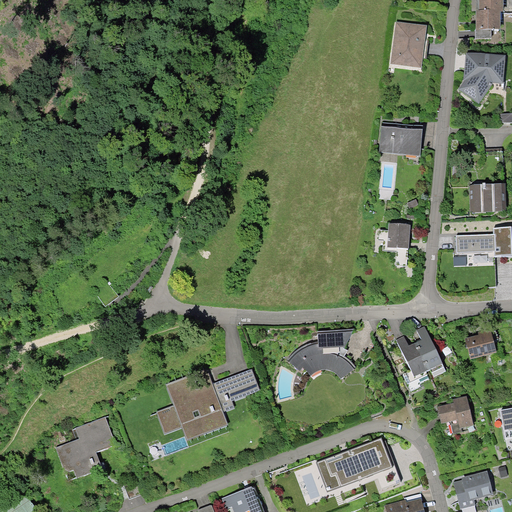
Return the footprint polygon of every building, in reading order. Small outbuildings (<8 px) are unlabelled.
[(479,0),(479,2),(479,10),(500,10),(500,11),(503,11),(503,0),(479,0)] [(500,11),(500,10),(479,10),(476,10),(476,18),(476,29),(491,29),(501,29),(500,11)] [(427,25),(396,21),(390,64),(422,68),(423,58),(425,40),(426,35),(427,25)] [(491,38),(491,29),(476,29),(475,29),(475,38),(491,38)] [(506,55),(466,52),(465,65),(464,79),(458,89),(479,104),(493,83),(503,83),(506,55)] [(423,125),(382,122),(379,152),(420,156),(423,125)] [(506,211),(505,183),(469,184),(470,212),(506,211)] [(419,205),(416,199),(407,203),(410,209),(419,205)] [(411,224),(389,223),(387,247),(409,249),(410,238),(411,224)] [(493,234),(456,235),(457,252),(494,251),(494,256),(498,256),(511,255),(511,240),(511,227),(493,227),(493,234)] [(466,257),(454,257),(454,266),(466,266),(466,257)] [(421,339),(415,343),(428,370),(443,363),(424,326),(417,330),(421,339)] [(479,334),(465,338),(470,359),(497,352),(491,329),(482,331),(478,332),(479,334)] [(291,360),(289,362),(300,371),(301,369),(302,368),(303,367),(311,376),(312,374),(314,373),(316,372),(319,370),(321,370),(323,369),(325,370),(329,370),(330,370),(332,371),(333,371),(335,372),(337,374),(339,375),(340,377),(341,378),(354,369),(353,368),(352,367),(350,365),(348,362),(345,360),(343,358),(345,356),(348,350),(345,348),(353,331),(318,333),(318,341),(319,344),(317,344),(314,345),(311,346),(308,347),(305,349),(301,351),(298,353),(295,355),(293,357),(291,360)] [(428,370),(415,343),(409,346),(404,336),(396,340),(414,377),(428,370)] [(317,344),(319,344),(318,341),(318,342),(317,342),(316,342),(314,342),(313,343),(311,343),(311,342),(310,343),(309,343),(307,344),(306,344),(304,345),(302,346),(300,348),(298,349),(296,350),(294,352),(293,353),(291,355),(290,356),(289,358),(287,360),(289,362),(291,360),(293,357),(295,355),(298,353),(301,351),(305,349),(308,347),(311,346),(314,345),(317,344)] [(345,356),(343,358),(345,360),(348,362),(350,365),(352,367),(353,368),(354,369),(356,367),(355,366),(354,364),(352,362),(351,361),(349,359),(348,358),(346,357),(345,356)] [(207,369),(166,384),(174,405),(156,412),(164,434),(182,427),(187,439),(228,424),(223,412),(235,408),(232,401),(260,390),(252,369),(213,384),(207,369)] [(467,396),(453,399),(454,402),(437,406),(440,418),(441,424),(450,422),(452,434),(462,432),(462,431),(461,428),(474,425),(467,396)] [(511,407),(500,410),(506,439),(511,438),(511,407)] [(105,417),(75,428),(79,439),(77,440),(56,447),(65,473),(74,470),(77,478),(102,469),(96,452),(116,444),(105,417)] [(345,451),(316,462),(327,492),(393,467),(381,437),(345,451)] [(505,466),(499,468),(501,477),(508,475),(505,466)] [(74,470),(65,473),(68,481),(77,478),(74,470)] [(493,494),(487,471),(462,477),(462,480),(453,482),(457,497),(461,509),(475,505),(474,499),(493,494)] [(137,480),(124,485),(129,499),(142,494),(137,480)] [(247,488),(221,498),(226,509),(232,507),(233,511),(245,511),(249,510),(250,511),(264,511),(254,485),(247,488)] [(6,504),(0,502),(0,511),(35,511),(38,511),(25,493),(6,504)] [(404,498),(405,500),(406,499),(406,502),(421,498),(422,501),(423,501),(421,493),(404,498)] [(405,500),(385,505),(386,511),(424,511),(424,509),(422,501),(421,498),(406,502),(406,499),(405,500)]
